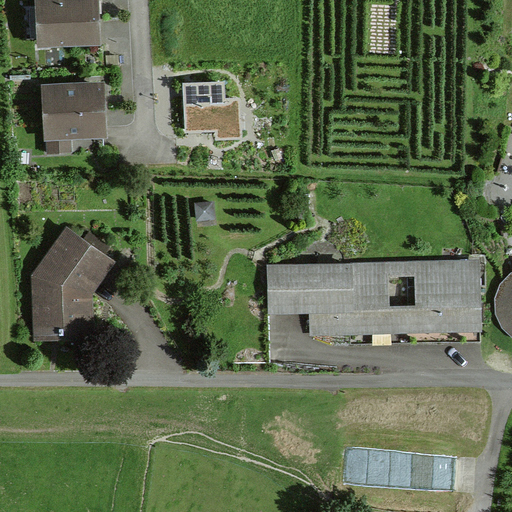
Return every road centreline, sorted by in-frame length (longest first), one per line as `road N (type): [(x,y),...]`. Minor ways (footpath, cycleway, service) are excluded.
road 1 (track): [(0,382),(511,380)]
road 2 (residential): [(150,148),(141,0)]
road 3 (track): [(508,381),(483,511)]
